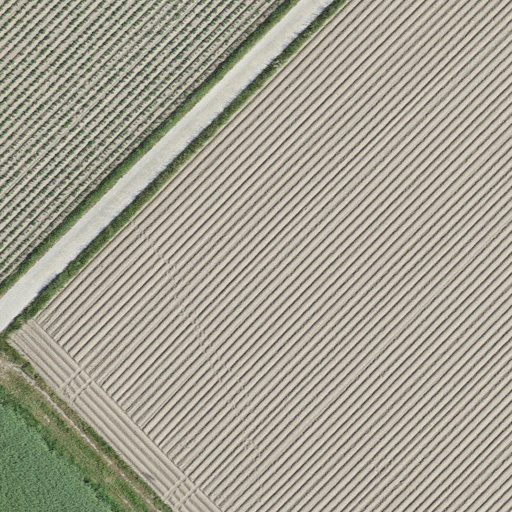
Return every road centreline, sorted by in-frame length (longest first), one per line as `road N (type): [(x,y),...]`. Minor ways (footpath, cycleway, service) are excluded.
road 1 (track): [(312,0),(0,312)]
road 2 (track): [(124,511),(0,390)]
